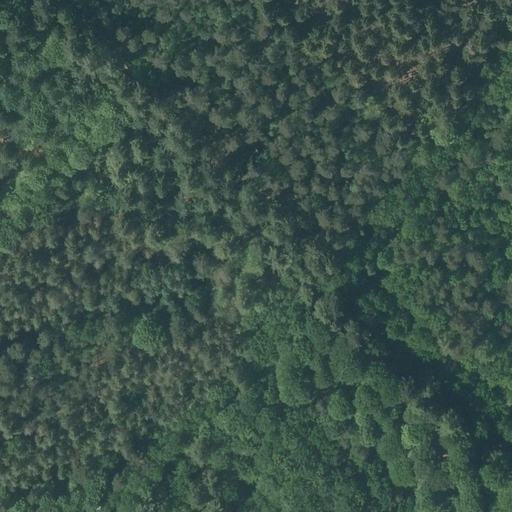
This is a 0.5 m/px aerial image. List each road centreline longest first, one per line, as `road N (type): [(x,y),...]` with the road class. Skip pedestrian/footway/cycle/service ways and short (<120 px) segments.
road 1 (track): [(48,0),(511,414)]
road 2 (track): [(105,511),(344,264),(511,62)]
road 3 (track): [(0,224),(139,81)]
